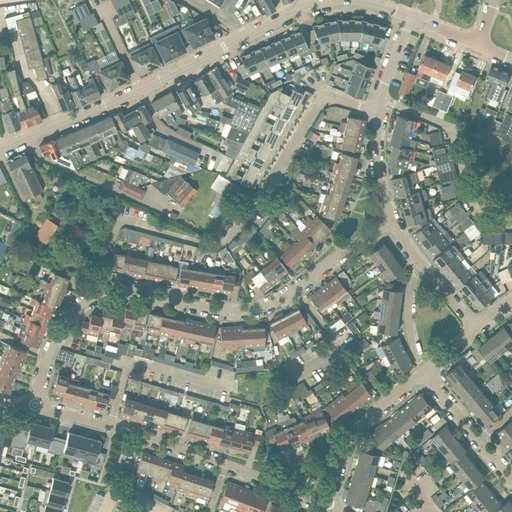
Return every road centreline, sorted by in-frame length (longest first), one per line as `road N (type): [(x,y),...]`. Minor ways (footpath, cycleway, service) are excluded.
road 1 (residential): [(378,112),(323,100),(221,245),(120,223),(101,269),(104,293)]
road 2 (residential): [(333,0),(292,11),(0,148)]
road 3 (residential): [(104,293),(249,310),(287,294),(392,221)]
road 4 (residential): [(123,430),(270,482)]
road 5 (residential): [(511,480),(423,371)]
road 6 (residential): [(34,408),(68,319),(104,293)]
